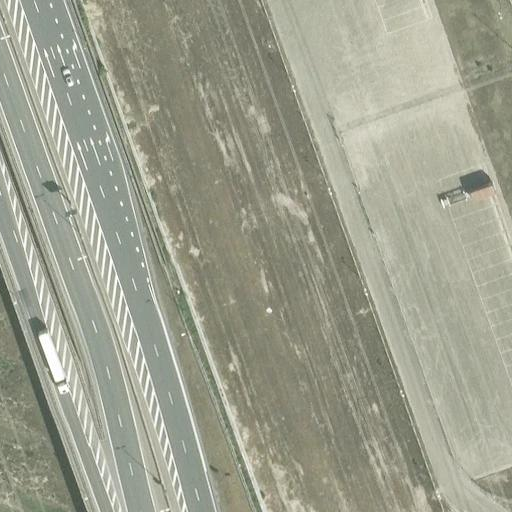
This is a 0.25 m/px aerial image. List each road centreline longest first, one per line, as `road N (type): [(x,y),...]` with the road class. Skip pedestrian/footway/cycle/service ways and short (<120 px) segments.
road 1 (secondary): [(202,511),(131,273),(33,0)]
road 2 (trunk): [(0,56),(115,388),(143,511)]
road 3 (trunk): [(0,195),(113,511)]
